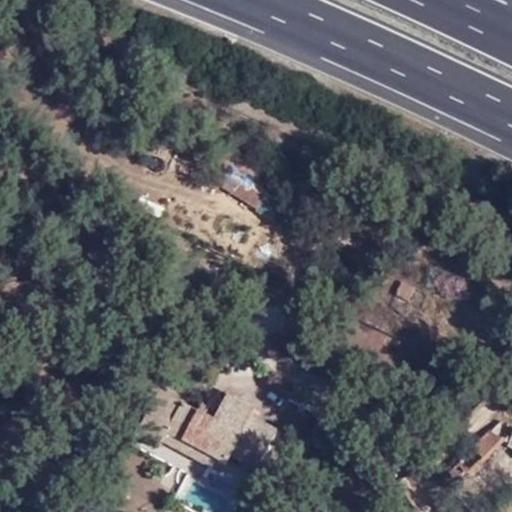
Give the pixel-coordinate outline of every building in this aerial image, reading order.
[(180,242),(163,236),(156,254),(174,261),(180,242)] [(414,319),(422,292),(398,284),(390,311),(414,319)] [(234,459),(259,472),(278,434),(255,421),(260,411),(232,397),(223,413),(216,426),(200,417),(161,397),(139,437),(164,451),(166,446),(173,436),(207,453),(208,450),(232,463),(234,459)] [(200,417),(216,426),(223,413),(207,405),(200,417)] [(494,430),(445,478),(456,491),(510,438),(494,430)] [(166,446),(225,476),(232,463),(208,450),(207,453),(173,436),(166,446)] [(185,472),(174,508),(187,511),(232,511),(239,490),(185,472)] [(131,491),(128,487),(127,487),(122,486),(117,488),(114,492),(114,497),(118,503),(122,505),(127,503),(131,500),(132,496),(131,491)]
